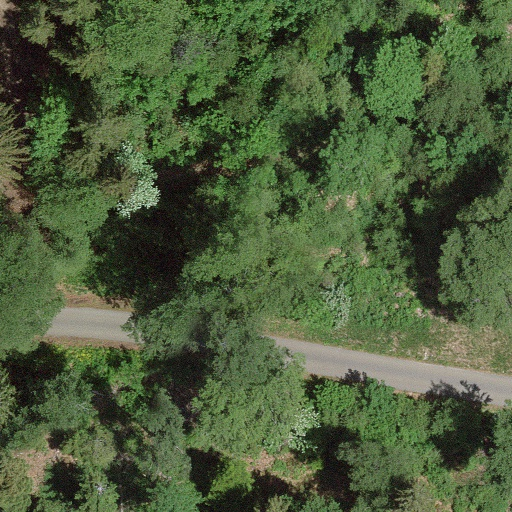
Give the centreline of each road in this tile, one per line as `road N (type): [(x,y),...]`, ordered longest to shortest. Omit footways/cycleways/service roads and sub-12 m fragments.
road 1 (unclassified): [(511,392),(78,325),(0,327)]
road 2 (track): [(0,199),(16,193),(0,29)]
